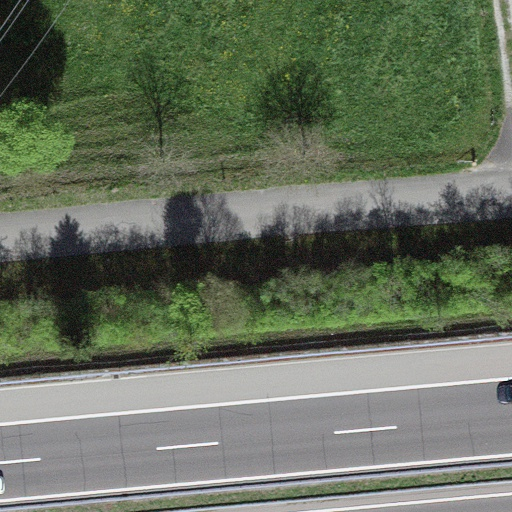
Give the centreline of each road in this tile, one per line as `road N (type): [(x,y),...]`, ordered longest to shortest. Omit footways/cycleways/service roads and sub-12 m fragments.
road 1 (motorway): [(511,417),(0,462)]
road 2 (tertiary): [(511,195),(0,237)]
